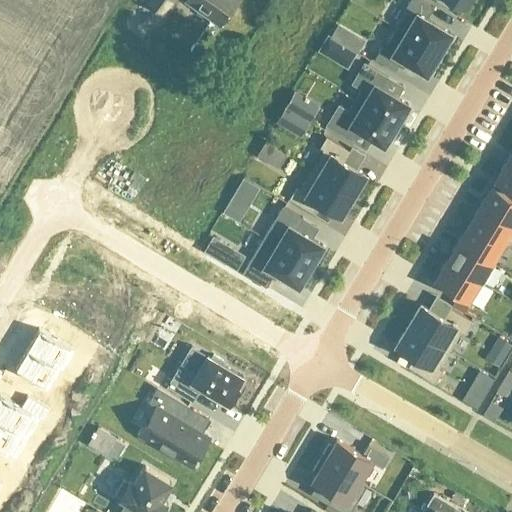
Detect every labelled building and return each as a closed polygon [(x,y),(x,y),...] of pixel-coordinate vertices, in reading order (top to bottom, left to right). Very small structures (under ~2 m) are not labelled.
[(146,0),(145,3),(165,17),(177,0),(146,0)] [(221,27),(240,0),(187,0),(186,2),(221,27)] [(396,29),(439,55),(440,52),(444,54),(452,40),(449,38),(451,34),(427,19),(434,8),(420,0),(410,0),(405,8),(408,9),(396,29)] [(447,0),(465,11),(471,0),(447,0)] [(439,55),(396,29),(384,48),(382,47),(375,59),(395,72),(402,60),(426,75),(429,71),(432,73),(440,60),(437,58),(439,55)] [(382,89),(388,78),(364,63),(352,84),(361,90),(355,100),(399,127),(409,111),(406,109),(408,105),(397,98),(382,89)] [(300,116),(309,122),(318,107),(294,93),(286,108),(300,116)] [(326,126),(350,140),(357,130),(372,139),(384,146),(386,142),(389,144),(399,127),(355,100),(348,111),(339,106),(326,126)] [(303,133),(309,122),(300,116),(294,127),(303,133)] [(313,171),(354,196),(366,176),(344,162),(350,152),(327,138),(320,150),(324,153),(313,171)] [(511,164),(507,162),(496,181),(511,190),(511,164)] [(354,196),(313,171),(301,190),(297,188),(290,200),(313,214),(319,203),(341,217),(354,196)] [(480,206),(511,225),(511,199),(492,187),(480,206)] [(263,238),(310,266),(314,260),(318,262),(326,248),(323,246),(296,230),(303,218),(282,206),(263,238)] [(469,225),(502,244),(511,227),(511,225),(480,206),(469,225)] [(458,243),(495,265),(495,264),(491,262),(502,244),(469,225),(458,243)] [(266,288),(275,273),(301,289),(310,275),(306,273),(310,266),(263,238),(242,273),(266,288)] [(495,265),(458,243),(447,262),(484,284),(495,265)] [(459,295),(468,300),(479,282),(483,285),(484,284),(447,262),(435,281),(459,295)] [(71,273),(55,301),(80,316),(73,329),(109,350),(124,325),(107,315),(115,301),(99,292),(103,286),(88,276),(85,281),(71,273)] [(468,300),(459,295),(452,305),(466,313),(472,303),(468,300)] [(421,305),(408,326),(450,350),(461,332),(465,334),(472,322),(450,308),(443,318),(421,305)] [(450,350),(408,326),(396,346),(418,360),(412,370),(435,384),(442,372),(438,369),(450,350)] [(39,328),(27,348),(59,367),(59,368),(63,371),(76,350),(39,328)] [(27,348),(14,368),(47,388),(59,368),(59,367),(27,348)] [(181,364),(167,387),(193,403),(202,388),(228,404),(238,388),(237,387),(243,377),(223,365),(224,363),(212,356),(211,358),(207,355),(196,373),(181,364)] [(503,381),(511,386),(511,385),(511,372),(509,371),(503,381)] [(511,386),(503,381),(496,392),(505,397),(511,386)] [(111,384),(105,395),(112,399),(118,389),(111,384)] [(209,437),(202,433),(181,421),(189,407),(157,387),(148,402),(156,408),(140,435),(191,467),(195,460),(196,460),(198,457),(197,456),(209,437)] [(0,393),(0,421),(28,438),(40,419),(42,420),(49,408),(27,395),(21,406),(0,393)] [(0,421),(0,448),(16,458),(28,438),(0,421)] [(124,445),(113,438),(105,452),(116,459),(124,445)] [(329,445),(320,458),(360,482),(360,481),(371,464),(381,470),(389,457),(368,445),(362,455),(336,440),(332,447),(329,445)] [(316,474),(311,481),(334,494),(328,505),(339,511),(351,511),(367,486),(360,481),(360,482),(320,458),(312,472),(316,474)] [(124,481),(116,494),(120,497),(118,499),(126,504),(120,511),(164,511),(169,504),(162,500),(172,483),(144,466),(134,483),(130,481),(128,483),(124,481)] [(422,511),(452,511),(456,507),(433,494),(422,511)]
